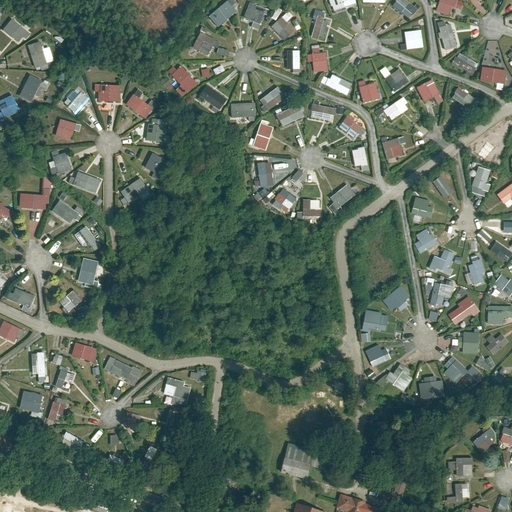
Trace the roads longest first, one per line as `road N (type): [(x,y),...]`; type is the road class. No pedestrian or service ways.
road 1 (residential): [(511,103),(341,233),(350,352),(286,383),(219,361)]
road 2 (residential): [(219,361),(158,365),(0,306)]
road 3 (unclassified): [(0,450),(182,507)]
road 4 (residential): [(219,361),(208,459),(182,507)]
